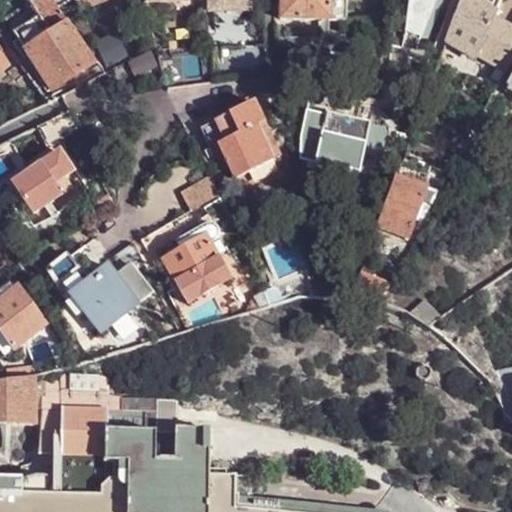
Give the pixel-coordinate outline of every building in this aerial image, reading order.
[(56,8),(50,0),(23,0),(27,5),(28,4),(50,36),(26,53),(53,92),(95,63),(94,62),(56,8)] [(50,0),(56,8),(77,2),(81,12),(117,0),(50,0)] [(281,0),(281,19),(331,21),(331,0),(281,0)] [(331,0),(331,21),(347,21),(347,0),(331,0)] [(486,6),(474,0),(462,0),(447,42),(468,54),(475,58),(496,12),(486,6)] [(474,61),(502,75),(511,59),(511,0),(501,0),(496,12),(475,58),(474,61)] [(487,0),(486,6),(496,12),(501,0),(487,0)] [(475,58),(468,54),(460,73),(467,76),(474,61),(475,58)] [(0,72),(8,66),(0,55),(0,72)] [(35,90),(25,76),(17,82),(26,95),(35,90)] [(252,101),(213,120),(224,140),(217,143),(235,178),(273,159),(265,143),(272,139),(252,101)] [(301,138),(320,142),(327,115),(307,111),(301,138)] [(320,142),(316,161),(360,173),(367,145),(371,126),(371,124),(327,114),(327,115),(320,142)] [(67,115),(37,130),(41,138),(48,150),(76,130),(67,115)] [(224,140),(213,120),(200,127),(209,147),(217,143),(224,140)] [(371,126),(367,145),(377,148),(381,144),(384,134),(381,129),(371,126)] [(320,142),(301,138),(300,158),(316,161),(320,142)] [(265,143),(273,159),(280,155),(272,139),(265,143)] [(61,155),(43,168),(63,196),(73,190),(65,179),(73,174),(61,155)] [(43,168),(13,188),(33,218),(63,196),(43,168)] [(180,195),(190,213),(197,224),(225,208),(221,199),(210,178),(180,195)] [(392,191),(378,228),(408,241),(415,225),(422,212),(430,195),(396,179),(392,191)] [(313,182),(297,184),(299,202),(315,200),(313,182)] [(422,212),(429,214),(437,198),(430,195),(422,212)] [(105,214),(116,209),(110,198),(100,203),(105,214)] [(429,214),(422,212),(415,225),(423,229),(429,214)] [(176,255),(162,263),(187,305),(231,280),(227,275),(232,273),(215,244),(220,241),(222,235),(222,232),(220,228),(217,225),(213,224),(205,226),(200,229),(197,224),(190,213),(139,242),(148,258),(170,246),(176,255)] [(21,228),(10,234),(16,244),(27,238),(21,228)] [(121,273),(128,267),(140,258),(137,251),(131,244),(110,261),(121,273)] [(0,258),(10,251),(8,249),(0,254),(0,258)] [(10,251),(0,258),(0,259),(6,268),(15,261),(10,251)] [(151,294),(128,267),(121,273),(115,278),(137,305),(151,294)] [(115,278),(107,270),(93,280),(70,299),(80,313),(100,336),(137,305),(115,278)] [(367,301),(379,305),(390,288),(361,274),(355,290),(351,301),(367,301)] [(62,300),(70,299),(93,280),(90,277),(62,300)] [(13,293),(9,288),(0,295),(5,301),(13,293)] [(272,289),(266,292),(274,307),(284,305),(278,291),(272,289)] [(0,333),(15,352),(45,327),(17,290),(13,293),(5,301),(0,304),(0,333)] [(259,311),(274,307),(266,292),(253,299),(259,311)] [(70,299),(62,300),(76,316),(80,313),(70,299)] [(253,299),(245,316),(259,311),(253,299)] [(429,329),(442,321),(423,302),(408,317),(429,329)] [(413,336),(416,329),(381,311),(377,317),(413,336)] [(8,372),(10,382),(34,379),(33,368),(8,372)] [(427,368),(425,368),(422,368),(420,369),(418,371),(417,374),(417,376),(418,379),(420,381),(422,382),(425,382),(427,381),(429,380),(431,378),(431,375),(431,372),(430,370),(427,368)] [(0,511),(129,511),(132,427),(178,429),(178,416),(159,416),(159,401),(109,400),(108,379),(97,376),(71,374),(45,380),(45,399),(35,399),(35,410),(55,410),(56,437),(61,439),(61,482),(55,480),(45,478),(38,478),(25,483),(23,483),(0,482),(0,511)] [(0,425),(36,426),(35,410),(35,399),(34,379),(10,382),(0,383),(0,425)] [(177,401),(159,401),(159,416),(178,416),(177,401)] [(35,410),(36,426),(33,453),(39,454),(54,454),(55,439),(56,437),(55,410),(35,410)] [(178,429),(132,427),(129,511),(208,511),(209,477),(210,470),(211,431),(178,429)] [(210,470),(209,477),(226,478),(226,470),(210,470)] [(208,511),(371,511),(249,501),(249,497),(249,483),(249,479),(226,478),(209,477),(208,511)]
